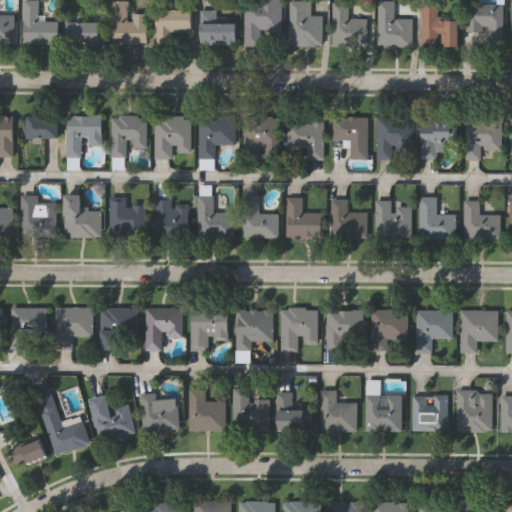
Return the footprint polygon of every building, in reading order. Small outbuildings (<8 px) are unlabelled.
[(21,43),(21,0),(36,0),(36,20),(55,20),(55,42),(21,43)] [(125,0),(125,13),(145,13),(144,42),(107,42),(108,0),(125,0)] [(307,0),(307,15),(319,15),(319,45),(287,45),(287,0),(307,0)] [(409,18),(409,46),(376,46),(376,0),(392,0),(392,18),(409,18)] [(278,33),(258,33),(257,45),(242,45),(242,1),(278,1),(278,33)] [(329,45),(329,2),(345,2),(345,17),(364,17),(364,45),(329,45)] [(479,27),(479,30),(464,30),(464,3),(500,3),(500,27),(479,27)] [(435,4),(435,15),(455,15),(455,45),(437,45),(437,43),(419,43),(419,5),(435,4)] [(189,8),(189,32),(154,32),(154,8),(189,8)] [(214,19),(233,19),(233,43),(197,43),(197,9),(214,9),(214,19)] [(0,14),(11,14),(11,37),(0,37),(0,14)] [(96,21),(96,41),(63,41),(63,21),(96,21)] [(0,114),(10,114),(11,155),(0,155),(0,114)] [(56,115),(56,137),(25,137),(25,115),(56,115)] [(99,115),(99,145),(79,145),(79,157),(65,157),(65,115),(99,115)] [(145,147),(124,147),(124,156),(109,156),(109,115),(145,115),(145,147)] [(170,157),(153,157),(153,115),(189,115),(189,151),(170,151),(170,157)] [(212,143),(212,157),(197,158),(197,115),(233,115),(233,143),(212,143)] [(275,115),(275,147),(242,147),(242,115),(275,115)] [(365,115),(365,158),(349,158),(349,139),(330,139),(330,115),(365,115)] [(321,158),(305,158),(305,150),(287,150),(287,117),(321,117),(321,158)] [(390,157),(375,157),(375,117),(409,117),(409,147),(390,147),(390,157)] [(479,159),(464,159),(464,118),(499,118),(499,149),(479,149),(479,159)] [(419,157),(419,120),(455,120),(455,145),(435,145),(435,157),(419,157)] [(63,193),(79,193),(79,208),(99,208),(99,236),(63,236),(63,193)] [(54,201),(55,233),(19,233),(19,194),(36,194),(36,201),(54,201)] [(276,236),(240,237),(239,195),(256,194),(257,213),(276,213),(276,236)] [(232,237),(195,237),(195,195),(212,195),(212,211),(232,211),(232,237)] [(454,239),(417,239),(417,195),(434,195),(434,213),(454,213),(454,239)] [(124,196),(124,203),(143,203),(143,236),(108,236),(108,196),(124,196)] [(186,238),(153,238),(153,197),(170,197),(170,203),(186,203),(186,238)] [(321,211),(321,237),(284,237),(284,197),(301,197),(301,211),(321,211)] [(345,211),(365,211),(365,237),(329,237),(329,199),(345,199),(345,211)] [(390,199),(390,205),(409,205),(409,238),(373,238),(373,199),(390,199)] [(462,200),(478,200),(478,213),(498,213),(498,238),(462,238),(462,200)] [(10,233),(0,233),(0,206),(11,206),(10,233)] [(45,347),(9,347),(9,306),(45,306),(45,347)] [(53,349),(53,306),(91,306),(91,336),(70,336),(70,349),(53,349)] [(135,348),(98,348),(98,307),(135,307),(135,348)] [(179,335),(160,335),(160,349),(143,349),(143,307),(179,307),(179,335)] [(270,308),(270,349),(234,348),(234,307),(270,308)] [(315,307),(315,341),(295,341),(295,349),(278,349),(278,307),(315,307)] [(206,349),(188,349),(188,308),(225,308),(225,340),(206,340),(206,349)] [(511,308),(511,352),(503,352),(503,308),(511,308)] [(324,309),(360,309),(359,349),(323,349),(324,309)] [(404,339),(385,339),(385,350),(368,349),(369,309),(405,309),(404,339)] [(450,309),(450,338),(430,338),(430,351),(414,351),(414,309),(450,309)] [(458,309),(495,309),(495,340),(475,340),(475,352),(458,352),(458,309)] [(186,430),(186,388),(202,388),(202,400),(222,400),(222,430),(186,430)] [(254,398),(267,398),(266,422),(266,429),(230,429),(231,388),(254,388),(254,398)] [(78,416),(88,444),(54,456),(33,395),(47,390),(59,422),(78,416)] [(355,430),(319,430),(319,390),(336,390),(336,401),(355,401),(355,430)] [(491,431),(456,431),(456,391),(491,391),(491,431)] [(153,400),(175,399),(178,430),(142,432),(139,394),(153,393),(153,400)] [(276,429),(276,393),(291,393),(291,405),(311,405),(311,429),(276,429)] [(98,440),(87,398),(104,394),(108,409),(125,404),(133,431),(98,440)] [(400,430),(364,430),(364,394),(400,394),(400,430)] [(447,395),(447,431),(412,431),(412,396),(447,395)] [(511,433),(501,433),(501,395),(511,395),(511,433)] [(0,419),(8,418),(5,400),(0,400),(0,419)] [(15,469),(7,451),(38,438),(46,457),(15,469)] [(142,511),(142,502),(179,500),(179,511),(142,511)] [(281,511),(281,500),(319,501),(319,511),(281,511)] [(230,501),(230,511),(193,511),(193,501),(230,501)] [(237,511),(237,501),(273,501),(273,511),(237,511)] [(363,511),(329,511),(330,501),(364,502),(363,511)] [(370,511),(370,502),(406,502),(406,511),(370,511)] [(413,511),(414,502),(452,502),(452,511),(413,511)] [(496,503),(496,511),(461,511),(461,503),(496,503)] [(511,503),(511,511),(503,511),(503,503),(511,503)]
